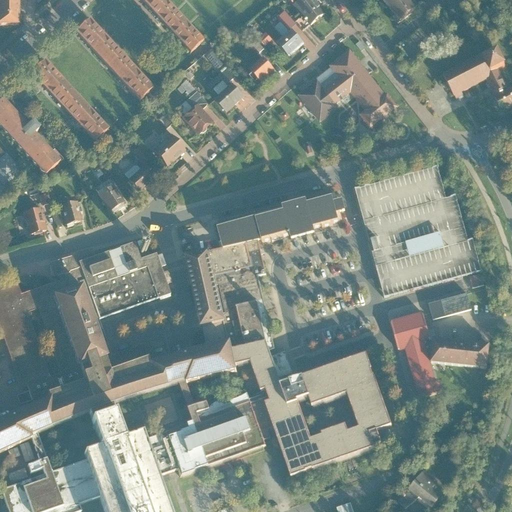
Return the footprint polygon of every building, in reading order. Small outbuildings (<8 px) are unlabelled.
[(0,0),(0,26),(17,26),(17,0),(0,0)] [(168,0),(155,0),(148,7),(169,30),(184,17),(168,0)] [(328,13),(317,0),(301,0),(295,5),(312,26),(328,13)] [(381,0),(401,22),(419,9),(411,0),(381,0)] [(296,24),(287,13),(280,19),(289,30),(296,24)] [(169,30),(190,54),(205,40),(184,17),(169,30)] [(76,33),(107,67),(121,54),(89,21),(76,33)] [(290,57),(305,44),(294,30),(279,43),(290,57)] [(258,41),(265,47),(272,39),(265,33),(258,41)] [(264,49),(257,42),(253,46),(260,54),(264,49)] [(387,95),(351,51),(330,66),(333,70),(318,81),(319,82),(301,97),(321,121),(337,109),(335,107),(352,94),(366,111),(360,116),(372,129),(400,107),(389,94),(387,95)] [(482,55),(443,76),(447,84),(446,84),(449,90),(450,90),(454,97),(455,97),(456,100),(463,96),(462,93),(486,80),(495,97),(508,90),(498,70),(505,66),(498,52),(484,59),(482,55)] [(121,54),(107,67),(139,101),(153,88),(121,54)] [(262,82),(275,71),(264,59),(251,70),(262,82)] [(31,74),(62,108),(75,96),(44,62),(31,74)] [(237,77),(227,66),(220,72),(231,83),(237,77)] [(218,94),(226,86),(220,81),(212,89),(218,94)] [(227,113),(246,97),(234,84),(216,101),(227,113)] [(495,97),(494,97),(502,112),(511,107),(511,88),(508,90),(495,97)] [(198,105),(202,110),(208,105),(197,92),(186,102),(193,109),(198,105)] [(75,96),(62,108),(93,142),(107,130),(75,96)] [(41,133),(33,125),(30,128),(4,99),(0,102),(0,129),(45,178),(62,162),(38,136),(41,133)] [(202,110),(198,105),(193,109),(182,119),(199,137),(214,123),(202,110)] [(173,124),(163,115),(158,120),(168,129),(173,124)] [(168,168),(187,152),(173,135),(154,151),(168,168)] [(0,182),(6,189),(24,173),(0,148),(0,182)] [(150,160),(140,149),(135,154),(145,164),(150,160)] [(139,192),(152,180),(142,170),(130,182),(139,192)] [(439,171),(358,192),(386,301),(485,276),(477,242),(470,243),(459,198),(447,201),(439,171)] [(125,203),(114,186),(98,196),(109,214),(125,203)] [(82,222),(77,202),(59,207),(65,227),(82,222)] [(321,233),(343,227),(337,202),(314,208),(313,206),(289,212),(290,214),(223,231),(228,250),(229,256),(262,248),(297,239),(297,242),(321,236),(321,233)] [(47,231),(41,209),(23,214),(29,237),(47,231)] [(81,267),(79,268),(71,258),(50,264),(53,278),(58,277),(60,282),(21,295),(16,284),(0,289),(0,330),(3,339),(16,376),(21,389),(28,387),(30,393),(31,397),(33,402),(36,409),(0,424),(0,457),(29,445),(36,463),(23,468),(29,481),(0,490),(0,497),(5,511),(79,511),(79,509),(101,501),(104,511),(170,511),(160,479),(180,473),(183,480),(269,449),(266,442),(272,440),(269,432),(277,429),(295,482),(380,451),(379,448),(386,446),(382,434),(397,429),(371,357),(285,387),(282,378),(293,374),(289,363),(286,354),(275,358),(272,350),(276,349),(260,277),(266,275),(262,248),(229,256),(228,250),(187,258),(204,329),(208,351),(158,364),(150,343),(112,356),(100,320),(172,296),(157,256),(142,260),(136,244),(79,263),(81,267)] [(472,312),(467,295),(429,306),(431,313),(434,322),(472,312)] [(440,394),(425,343),(430,342),(422,315),(391,325),(400,353),(406,352),(421,400),(440,394)] [(489,348),(434,343),(432,365),(487,371),(489,348)] [(33,402),(30,393),(16,397),(20,407),(33,402)] [(447,459),(441,467),(455,477),(461,469),(447,459)] [(435,511),(449,494),(424,476),(412,493),(399,503),(407,511),(408,511),(420,501),(433,511),(435,511)]
